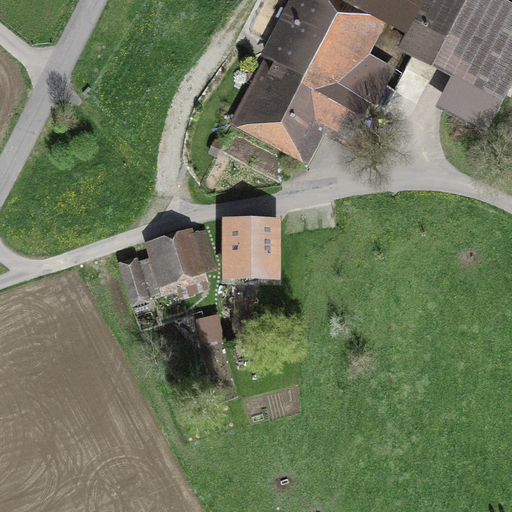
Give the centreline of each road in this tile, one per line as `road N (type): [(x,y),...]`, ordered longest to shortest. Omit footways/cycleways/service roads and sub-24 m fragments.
road 1 (unclassified): [(33,271),(184,220),(389,182),(450,183),(511,206)]
road 2 (track): [(275,0),(187,169),(184,220),(53,78)]
